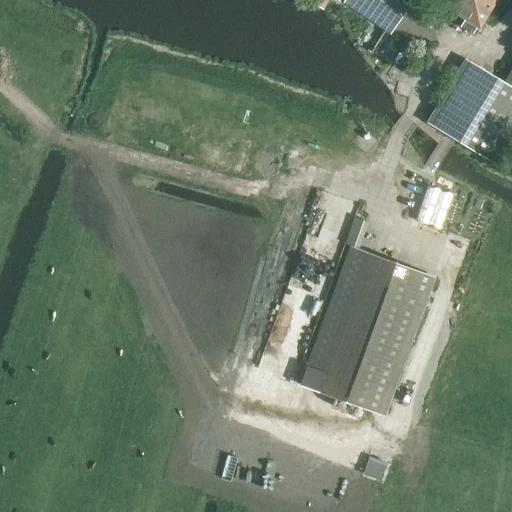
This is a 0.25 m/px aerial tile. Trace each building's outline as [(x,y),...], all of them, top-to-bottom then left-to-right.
[(346,0),(345,3),(391,33),(413,0),(346,0)] [(440,0),(438,4),(478,29),(496,0),(440,0)] [(489,161),(511,122),(511,71),(505,83),(466,59),(427,123),(489,161)] [(452,195),(428,187),(416,220),(441,228),(452,195)] [(434,281),(354,250),(303,385),(384,417),(434,281)]
